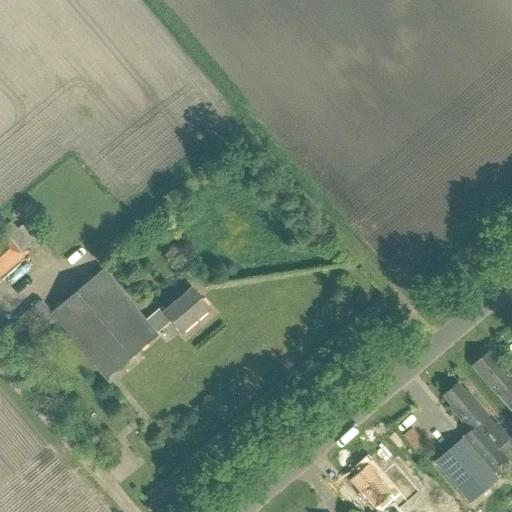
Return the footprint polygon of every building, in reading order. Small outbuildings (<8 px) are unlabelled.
[(0,236),(0,277),(25,257),(22,253),(40,238),(27,222),(18,229),(11,221),(2,229),(5,232),(0,236)] [(56,320),(106,379),(150,341),(154,345),(176,326),(182,333),(210,309),(192,288),(165,311),(161,307),(147,320),(103,269),(51,313),(40,300),(12,324),(27,343),(56,320)] [(511,377),(489,351),(471,366),(496,395),(497,394),(511,411),(511,377)] [(435,462),(470,503),(498,479),(493,473),(509,460),(499,448),(508,440),(468,392),(466,394),(458,384),(444,396),(452,406),(452,409),(470,431),(462,437),(463,438),(435,462)] [(363,500),(371,510),(383,501),(390,509),(400,501),(392,491),(390,493),(367,466),(351,480),(364,497),(363,500)]
